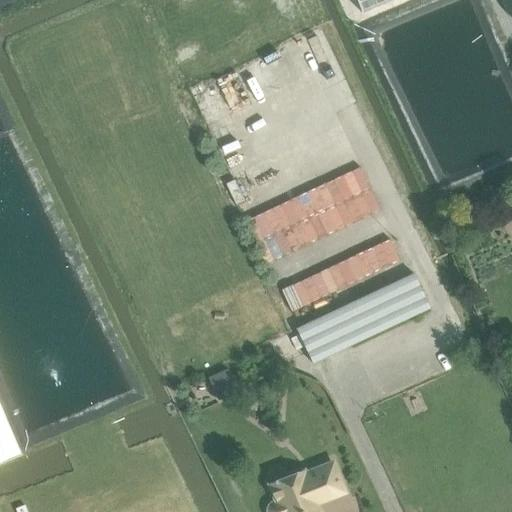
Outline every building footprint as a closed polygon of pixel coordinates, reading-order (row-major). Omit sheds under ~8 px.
[(511,0),(355,0),(361,13),(392,0),(511,0)] [(312,364),(430,309),(413,273),(296,328),(312,364)] [(217,399),(237,390),(228,370),(208,378),(217,399)] [(0,461),(20,453),(0,404),(0,461)] [(267,511),(266,511),(320,511),(317,504),(345,493),(333,463),(305,474),(304,472),(270,485),(276,501),(272,503),(271,503),(271,504),(270,504),(270,505),(269,505),(269,506),(268,507),(268,508),(267,509),(267,510),(267,511)]
